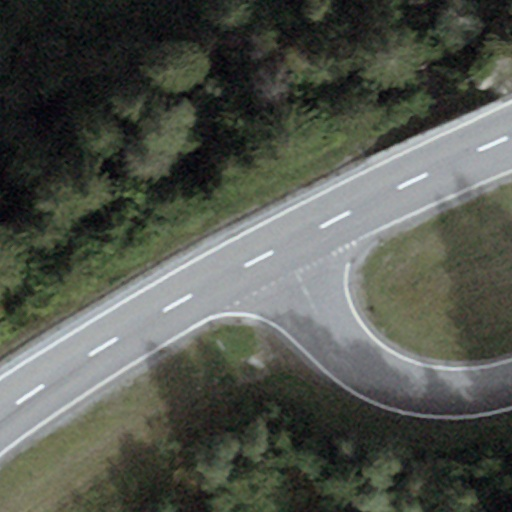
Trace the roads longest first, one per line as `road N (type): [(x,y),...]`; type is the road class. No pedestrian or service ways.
road 1 (secondary): [(268,261),(99,354),(0,423)]
road 2 (unclassified): [(511,391),(449,403),(354,360),(268,261)]
road 3 (secondary): [(511,149),(268,261)]
